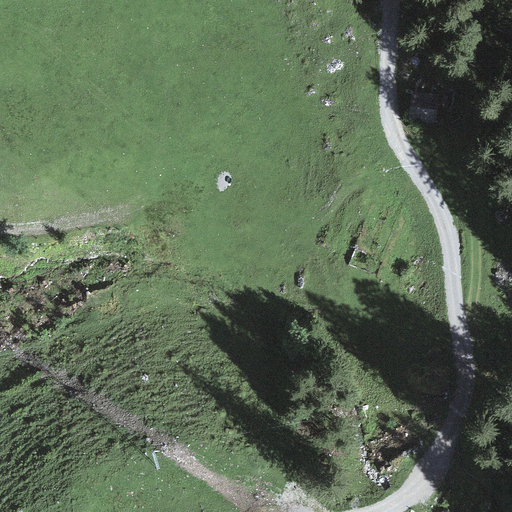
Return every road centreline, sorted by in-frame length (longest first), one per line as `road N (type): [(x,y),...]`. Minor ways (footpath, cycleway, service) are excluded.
road 1 (track): [(400,0),(388,123),(448,240),(459,327)]
road 2 (track): [(385,511),(444,456),(456,409),(459,327)]
